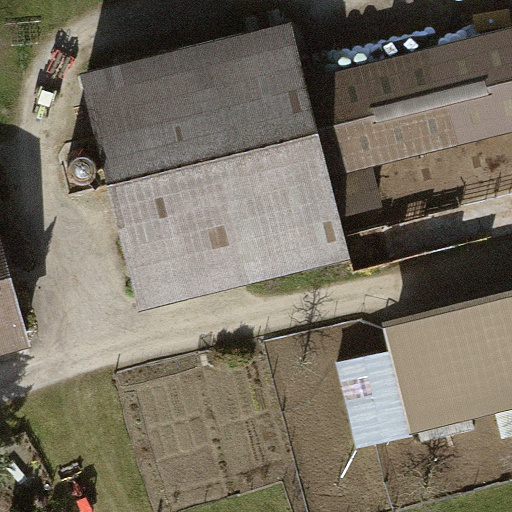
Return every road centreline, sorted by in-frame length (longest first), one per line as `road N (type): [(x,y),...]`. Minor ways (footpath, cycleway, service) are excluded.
road 1 (track): [(94,357),(43,163),(50,94),(70,39),(236,0)]
road 2 (track): [(511,260),(94,357)]
